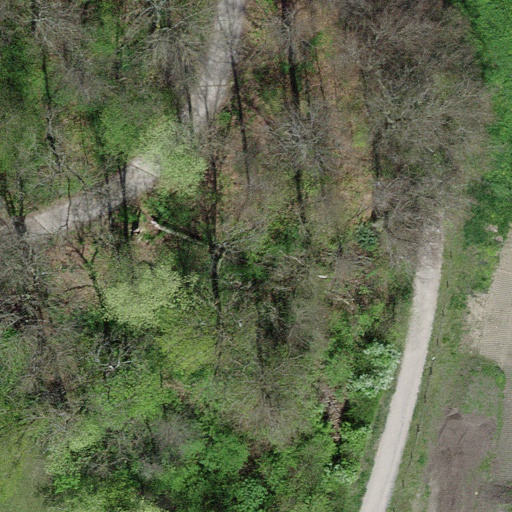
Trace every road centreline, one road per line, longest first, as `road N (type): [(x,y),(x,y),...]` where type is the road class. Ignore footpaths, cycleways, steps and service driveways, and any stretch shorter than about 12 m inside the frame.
road 1 (track): [(410,0),(432,111),(429,248),(420,323),(372,511)]
road 2 (track): [(232,0),(213,89),(165,157),(84,213),(0,239)]
